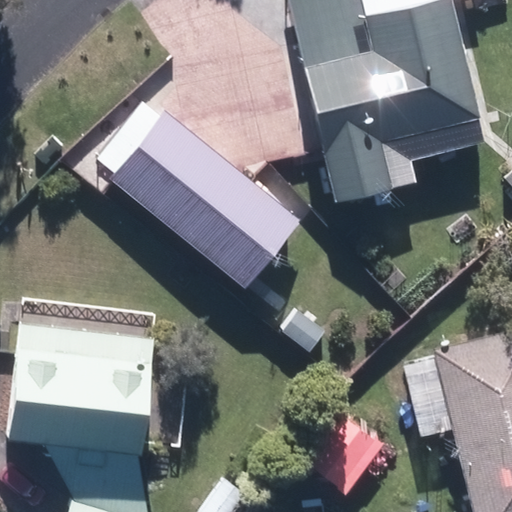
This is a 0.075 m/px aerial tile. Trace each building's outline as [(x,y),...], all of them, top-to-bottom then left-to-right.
[(301,45),(316,173),(396,164),(390,116),(478,105),(466,8),(510,3),(510,0),(386,0),(391,34),(301,45)] [(163,95),(115,157),(244,255),(292,194),(163,95)] [(511,164),(495,180),(511,198),(511,164)] [(60,428),(75,482),(69,511),(138,511),(140,499),(135,498),(116,430),(144,431),(148,315),(16,310),(12,426),(60,428)] [(511,498),(511,314),(432,338),(484,507),(511,498)]
